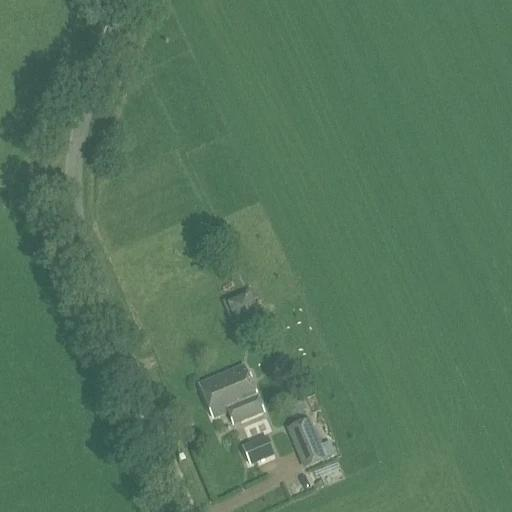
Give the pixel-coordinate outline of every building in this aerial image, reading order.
[(239,322),(255,316),(248,299),(232,306),(239,322)] [(236,411),(241,423),(264,414),(244,367),(199,386),(213,420),(236,411)] [(295,417),(305,413),(299,400),(290,405),(295,417)] [(289,430),(300,456),(320,447),(309,421),(289,430)] [(244,449),(251,466),(264,460),(257,443),(244,449)] [(334,455),(329,444),(320,447),(325,459),(334,455)]
